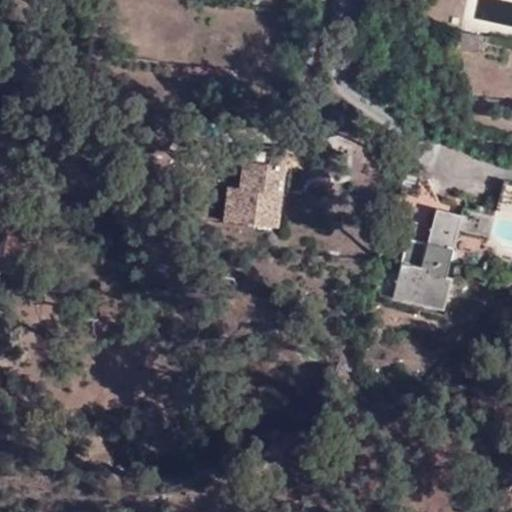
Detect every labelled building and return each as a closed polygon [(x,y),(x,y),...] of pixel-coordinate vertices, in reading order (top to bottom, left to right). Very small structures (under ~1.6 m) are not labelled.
[(458,34),(457,45),(482,48),(483,37),(458,34)] [(482,48),(457,45),(456,53),(482,56),(482,48)] [(272,166),(273,154),(247,151),(244,192),(232,190),(229,225),(282,230),(284,196),(279,195),(282,167),(272,166)] [(288,155),(273,154),(272,166),(282,167),(279,195),(284,196),(288,155)] [(511,216),(511,182),(504,180),(495,212),(511,216)] [(446,275),(462,214),(436,208),(427,243),(409,239),(394,298),(444,311),(453,277),(446,275)]
